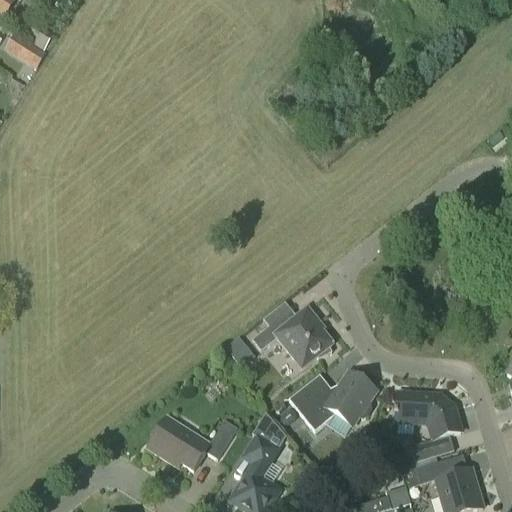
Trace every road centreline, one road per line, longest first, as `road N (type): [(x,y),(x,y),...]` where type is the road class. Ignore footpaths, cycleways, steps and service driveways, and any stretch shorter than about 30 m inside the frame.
road 1 (residential): [(511,511),(476,391),(459,373),(387,367),(360,343),(339,283),(346,264),(456,179),(488,166),(511,169)]
road 2 (residential): [(51,511),(92,481),(120,476),(186,511)]
